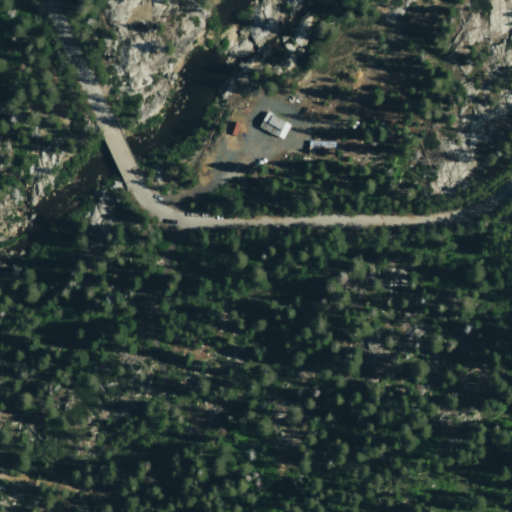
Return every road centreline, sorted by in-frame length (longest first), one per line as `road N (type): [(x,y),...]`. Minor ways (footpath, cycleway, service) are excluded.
road 1 (track): [(511,176),(481,203),(404,217),(189,221),(154,208)]
road 2 (residential): [(101,114),(49,0)]
